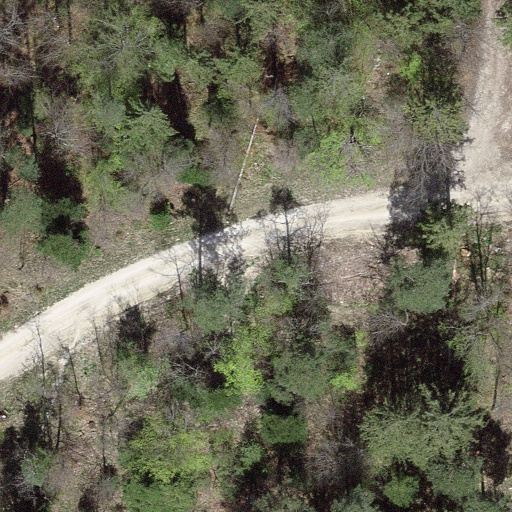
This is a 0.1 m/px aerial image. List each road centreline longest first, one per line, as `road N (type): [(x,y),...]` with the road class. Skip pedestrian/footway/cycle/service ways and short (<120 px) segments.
road 1 (track): [(0,359),(136,285),(268,231),(456,195)]
road 2 (track): [(456,195),(501,0)]
